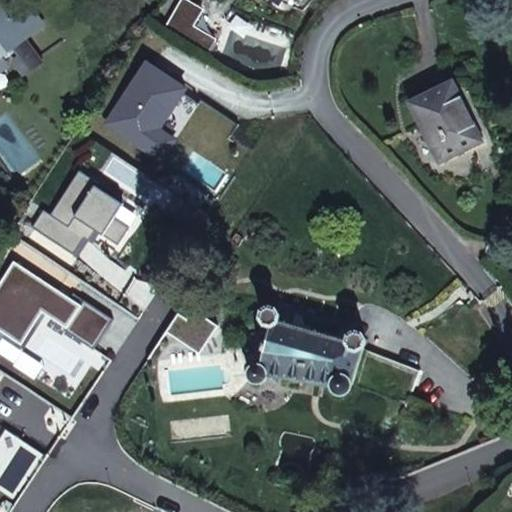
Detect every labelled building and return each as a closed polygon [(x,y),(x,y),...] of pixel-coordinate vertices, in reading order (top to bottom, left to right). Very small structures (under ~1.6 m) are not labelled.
[(0,72),(9,65),(1,55),(4,52),(7,56),(15,49),(19,54),(14,57),(25,71),(41,59),(24,37),(43,23),(25,0),(8,0),(0,6),(0,72)] [(217,40),(193,26),(203,10),(186,0),(182,0),(165,29),(208,54),(217,40)] [(272,0),(276,2),(300,11),(308,0),(272,0)] [(105,125),(160,161),(173,141),(158,130),(185,89),(146,64),(105,125)] [(440,162),(482,141),(453,83),(411,104),(440,162)] [(97,181),(79,169),(50,213),(43,208),(31,226),(72,253),(90,226),(117,244),(128,227),(113,217),(122,204),(123,203),(95,184),(97,181)] [(137,214),(122,204),(113,217),(128,227),(137,214)] [(199,228),(206,217),(197,211),(189,222),(199,228)] [(70,299),(14,263),(0,284),(0,332),(5,335),(21,346),(43,313),(67,329),(65,331),(94,350),(113,321),(84,302),(81,306),(70,299)] [(81,306),(84,302),(74,295),(70,299),(81,306)] [(351,335),(349,341),(280,321),(281,315),(277,309),(270,307),(263,311),(261,318),(266,324),(271,326),(260,364),(258,365),(255,367),(252,368),(250,372),(250,375),(252,379),(255,383),(258,383),(260,383),(264,382),(266,380),(267,378),(268,377),(268,375),(333,383),(333,386),(334,389),(337,393),(340,395),(344,395),(347,394),(350,392),(404,412),(420,371),(362,349),(365,348),(368,341),(364,333),(357,332),(351,335)] [(203,350),(219,327),(193,310),(186,320),(178,315),(168,333),(176,339),(179,334),(203,350)] [(200,355),(203,350),(179,334),(176,339),(200,355)]
